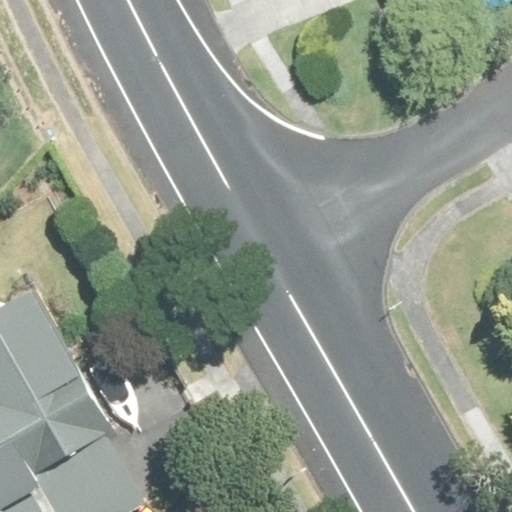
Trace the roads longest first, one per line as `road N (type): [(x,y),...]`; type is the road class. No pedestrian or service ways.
road 1 (tertiary): [(418,511),(274,236)]
road 2 (residential): [(511,92),(274,236)]
road 3 (tertiary): [(274,236),(146,0)]
